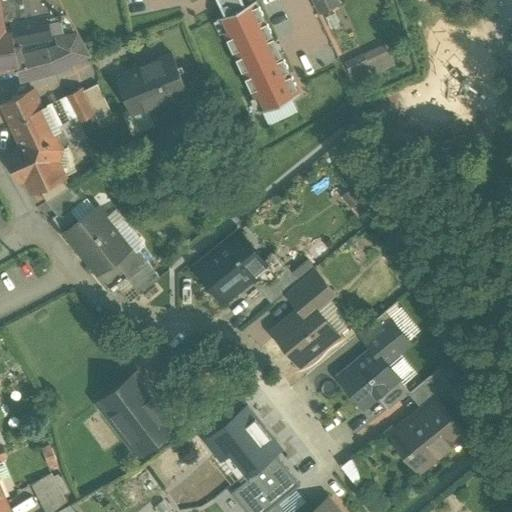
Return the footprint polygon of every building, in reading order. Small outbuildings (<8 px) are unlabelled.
[(326,0),(309,0),(314,10),(328,4),(326,0)] [(300,101),(260,10),(215,30),(255,121),(300,101)] [(7,53),(13,81),(43,70),(83,52),(71,26),(39,41),(7,53)] [(352,86),(396,66),(387,47),(343,67),(352,86)] [(169,53),(113,76),(129,115),(185,92),(169,53)] [(109,115),(94,84),(80,90),(93,115),(95,121),(109,115)] [(93,115),(80,90),(64,98),(77,123),(93,115)] [(22,94),(0,104),(0,135),(6,149),(0,152),(0,167),(10,186),(18,184),(25,196),(61,179),(22,94)] [(53,229),(71,251),(105,224),(88,202),(53,229)] [(124,248),(105,224),(71,251),(90,275),(109,260),(124,248)] [(253,273),(260,267),(254,259),(235,234),(190,268),(216,301),(253,273)] [(124,248),(109,260),(137,296),(155,282),(128,246),(124,248)] [(294,280),(267,248),(254,259),(260,267),(253,273),(260,281),(253,287),(266,303),(294,280)] [(288,313),(262,333),(295,375),(344,336),(322,307),(334,297),(312,269),(276,298),(288,313)] [(324,379),(336,395),(389,351),(386,347),(399,337),(378,313),(344,341),(355,354),(324,379)] [(407,373),(389,351),(336,395),(354,416),(407,373)] [(414,403),(379,430),(415,477),(468,437),(440,401),(455,389),(438,366),(405,391),(414,403)] [(129,454),(166,426),(128,376),(91,404),(129,454)] [(239,402),(191,440),(229,488),(235,483),(267,458),(277,450),(239,402)] [(235,483),(258,511),(292,487),(267,458),(235,483)] [(29,481),(38,510),(61,503),(52,474),(29,481)] [(340,511),(323,492),(299,511),(340,511)]
